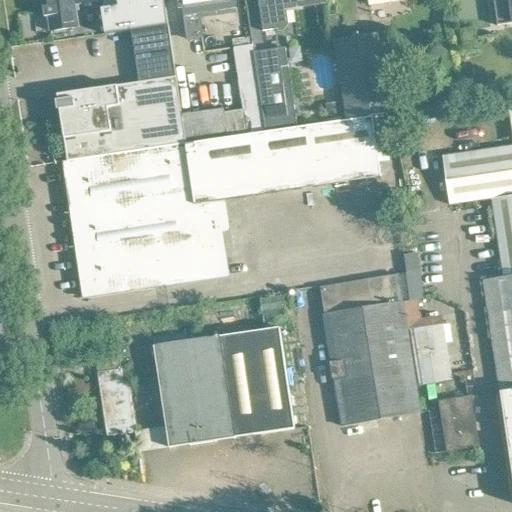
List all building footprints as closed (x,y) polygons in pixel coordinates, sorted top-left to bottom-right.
[(75,5),(101,1),(100,0),(41,0),(43,9),(45,19),(48,18),(50,32),(78,28),(75,5)] [(168,26),(163,0),(117,0),(119,7),(102,9),(105,35),(168,26)] [(257,0),(263,32),(282,29),(285,25),(283,11),(283,7),(297,5),(296,0),(257,0)] [(511,23),(511,0),(494,0),(499,25),(511,23)] [(199,16),(185,18),(188,40),(202,38),(199,16)] [(392,113),(381,35),(335,42),(346,120),(392,113)] [(234,42),(235,49),(251,47),(252,47),(251,40),(234,42)] [(265,133),(253,54),(252,54),(251,47),(235,49),(243,111),(247,136),(265,133)] [(284,49),(253,54),(265,133),(298,129),(284,49)] [(186,145),(182,117),(176,77),(57,95),(67,162),(186,145)] [(227,139),(224,114),(223,111),(182,117),(186,145),(227,139)] [(247,136),(243,111),(224,114),(227,139),(247,136)] [(372,118),(308,127),(317,188),(381,179),(372,118)] [(317,188),(308,127),(298,129),(265,133),(247,136),(227,139),(186,145),(201,250),(225,246),(219,202),(317,188)] [(201,250),(186,145),(67,162),(65,162),(85,299),(230,278),(225,246),(201,250)] [(511,146),(443,157),(449,204),(491,198),(503,278),(484,282),(501,393),(500,393),(511,473),(511,146)] [(421,413),(398,275),(320,288),(325,316),(324,316),(332,363),(330,363),(333,380),(334,380),(342,426),(421,413)] [(446,344),(442,324),(415,329),(424,384),(451,379),(449,363),(462,361),(458,342),(446,344)] [(295,430),(279,329),(155,347),(170,448),(295,430)] [(123,382),(121,371),(119,358),(96,361),(108,437),(135,433),(128,382),(123,382)] [(452,383),(452,395),(469,396),(469,384),(452,383)] [(479,446),(470,396),(440,401),(448,452),(479,446)]
